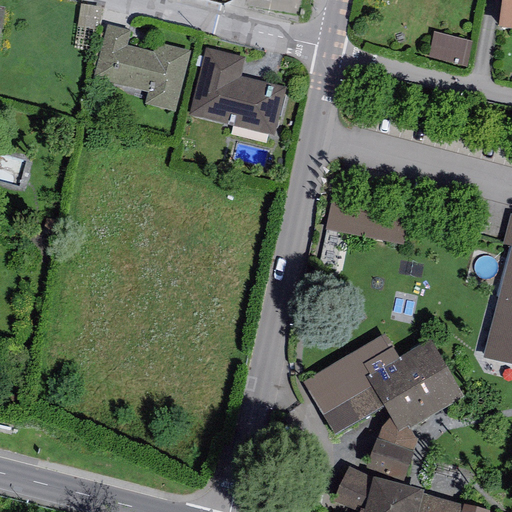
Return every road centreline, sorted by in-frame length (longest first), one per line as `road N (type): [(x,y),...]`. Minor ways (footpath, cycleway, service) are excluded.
road 1 (residential): [(329,49),(229,511)]
road 2 (residential): [(136,0),(329,49)]
road 3 (residential): [(329,49),(511,100)]
road 4 (residential): [(0,470),(156,511)]
